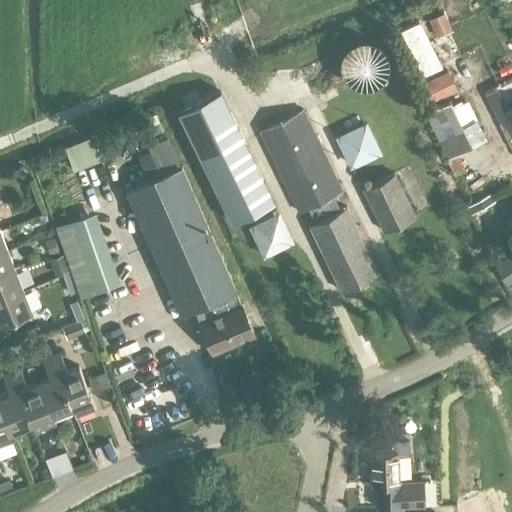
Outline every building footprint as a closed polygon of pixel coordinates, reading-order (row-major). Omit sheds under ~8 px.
[(369,39),(366,39),(362,39),(358,39),(354,41),(351,43),(348,45),(346,48),(343,51),(342,54),(341,58),(340,62),(340,65),(341,69),(342,73),(344,76),(347,79),(349,82),(353,84),(356,85),(360,86),(363,87),(367,87),(371,86),(375,85),(378,83),(381,81),(384,78),(386,75),(387,71),(388,68),(389,64),(389,60),(388,56),(387,53),(385,49),(382,46),(380,44),(376,42),(373,40),(369,39)] [(448,70),(420,84),(429,104),(459,90),(448,70)] [(221,91),(179,111),(232,221),(274,201),(221,91)] [(450,101),(426,112),(456,174),(466,169),(459,153),(472,146),(450,101)] [(341,291),(378,273),(346,207),(341,210),(333,196),(343,191),(305,110),(259,132),(298,214),(307,209),(314,223),(307,227),(341,291)] [(160,174),(126,189),(181,314),(194,309),(213,351),(255,333),(181,165),(180,165),(168,136),(148,145),(150,149),(138,154),(148,176),(159,171),(160,174)] [(385,232),(416,217),(395,174),(364,189),(385,232)] [(95,213),(57,227),(81,295),(119,282),(95,213)] [(8,252),(0,255),(0,276),(15,271),(8,252)] [(64,253),(50,258),(56,274),(70,270),(64,253)] [(15,271),(0,276),(0,301),(24,292),(15,271)] [(0,338),(10,335),(5,323),(32,312),(24,292),(0,301),(0,338)] [(68,338),(85,331),(80,320),(63,327),(68,338)] [(51,358),(71,408),(75,417),(96,408),(80,367),(69,372),(62,354),(51,358)] [(40,383),(53,416),(71,408),(51,358),(43,361),(51,379),(40,383)] [(13,372),(32,424),(36,432),(56,424),(53,416),(40,383),(29,388),(21,369),(13,372)] [(13,432),(13,431),(32,424),(13,372),(4,376),(12,395),(0,399),(13,432)] [(0,447),(17,441),(13,431),(13,432),(0,399),(0,447)] [(398,452),(371,453),(372,483),(376,483),(377,483),(378,506),(423,505),(422,480),(399,481),(399,480),(398,452)]
